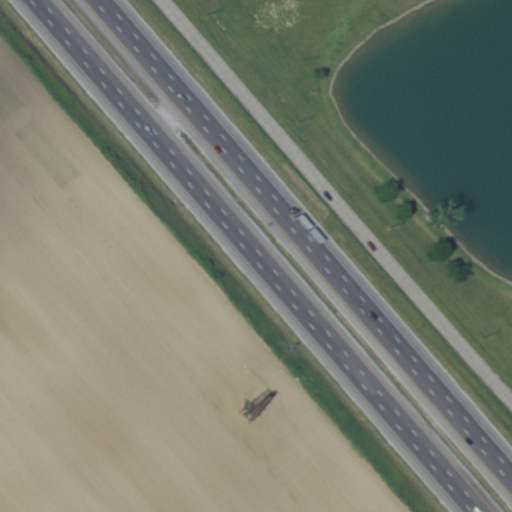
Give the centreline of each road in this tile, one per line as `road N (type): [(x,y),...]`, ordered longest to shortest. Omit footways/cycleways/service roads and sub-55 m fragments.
road 1 (motorway): [(35,0),(476,511)]
road 2 (motorway): [(511,478),(98,0)]
road 3 (residential): [(511,400),(162,0)]
